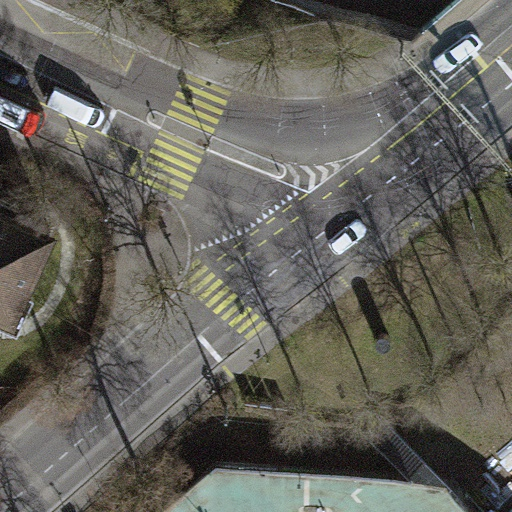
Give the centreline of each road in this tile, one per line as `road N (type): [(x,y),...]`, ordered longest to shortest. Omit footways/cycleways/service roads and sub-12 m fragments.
road 1 (primary): [(2,511),(356,196)]
road 2 (secondary): [(0,51),(185,135),(356,196)]
road 3 (primary): [(356,196),(511,60)]
